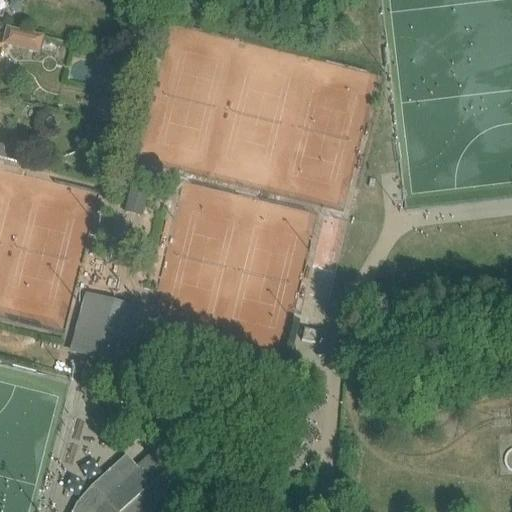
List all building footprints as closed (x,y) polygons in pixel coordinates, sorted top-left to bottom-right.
[(6,31),(3,44),(40,53),(43,41),(6,31)] [(0,155),(9,157),(21,161),(24,149),(0,142),(0,155)] [(133,172),(130,195),(150,197),(153,174),(133,172)] [(132,336),(136,320),(138,315),(87,301),(73,353),(124,366),(129,347),(143,351),(146,340),(132,336)] [(319,331),(323,314),(309,310),(305,327),(319,331)] [(73,511),(148,511),(180,484),(152,454),(137,468),(102,499),(92,488),(78,505),(73,511)]
